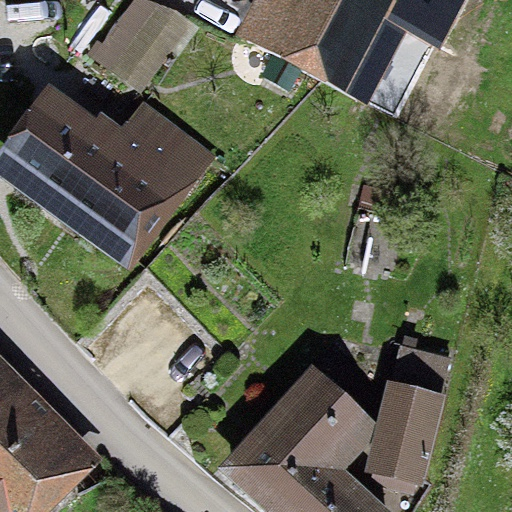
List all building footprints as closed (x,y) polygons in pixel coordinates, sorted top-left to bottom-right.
[(159,8),(139,0),(97,58),(113,71),(159,8)] [(458,0),(279,0),(255,46),(356,100),(395,24),(435,45),(458,0)] [(111,153),(49,109),(8,167),(126,253),(167,197),(176,204),(203,167),(137,118),(111,153)] [(416,482),(446,363),(403,353),(373,471),(394,476),(391,488),(409,493),(412,481),(416,482)] [(368,434),(312,382),(232,470),(277,511),(384,511),(337,468),(368,434)] [(0,511),(25,511),(72,467),(0,396),(0,511)]
